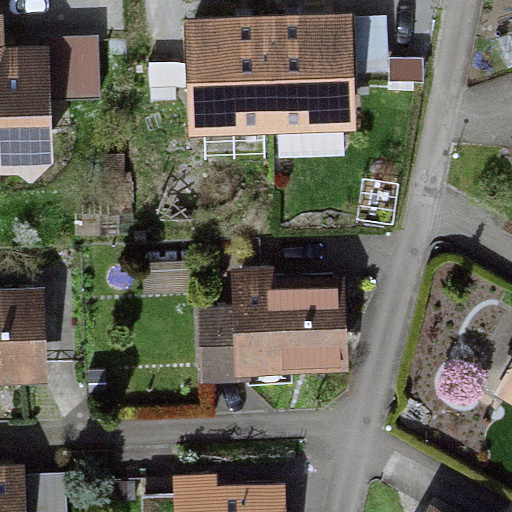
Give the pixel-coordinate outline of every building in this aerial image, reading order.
[(266,14),(271,121),(350,118),(346,11),(266,14)] [(271,121),(266,14),(192,16),(195,123),(271,121)] [(27,47),(0,47),(0,172),(12,173),(21,183),(48,161),(50,100),(89,102),(89,36),(27,36),(27,47)] [(0,367),(40,366),(35,271),(0,272),(0,367)] [(216,368),(329,365),(327,274),(213,278),(216,368)] [(0,511),(51,511),(49,460),(0,462),(0,511)] [(155,511),(267,511),(267,473),(155,475),(155,511)]
